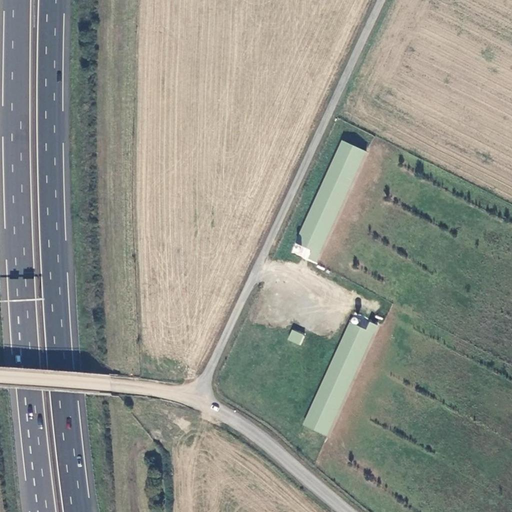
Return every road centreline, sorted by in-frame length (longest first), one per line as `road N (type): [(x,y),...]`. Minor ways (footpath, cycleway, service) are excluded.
road 1 (trunk): [(15,0),(18,300),(39,511)]
road 2 (trunk): [(76,511),(56,305),(51,0)]
road 3 (unclassified): [(384,0),(195,396)]
road 4 (tertiary): [(346,511),(195,396)]
